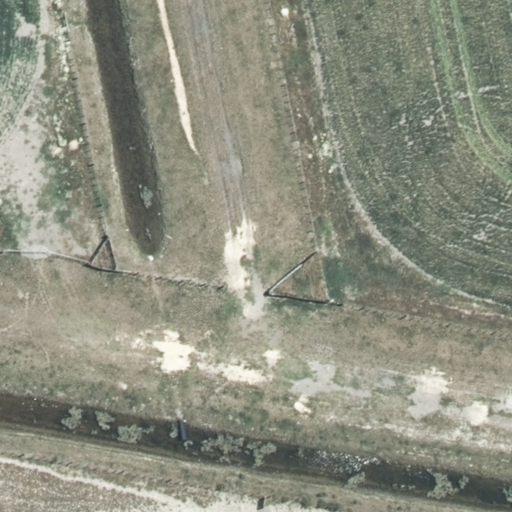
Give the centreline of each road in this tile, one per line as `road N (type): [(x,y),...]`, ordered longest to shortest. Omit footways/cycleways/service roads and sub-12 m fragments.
road 1 (unclassified): [(511,409),(0,322)]
road 2 (track): [(196,0),(267,368)]
